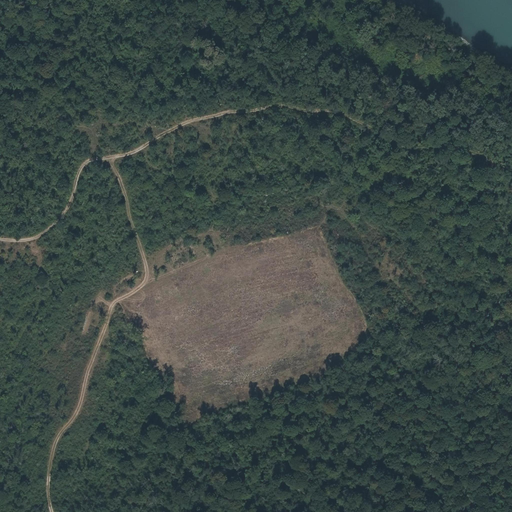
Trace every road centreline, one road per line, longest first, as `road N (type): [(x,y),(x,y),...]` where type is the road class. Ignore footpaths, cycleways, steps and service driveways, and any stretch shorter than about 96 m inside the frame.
road 1 (track): [(0,238),(26,240),(47,229),(73,197),(86,161),(134,152),(191,120),(275,104),(332,110),(404,146),(465,147),(511,170)]
road 2 (track): [(104,158),(126,197),(146,275),(109,307),(79,405),(53,452),(51,511)]
